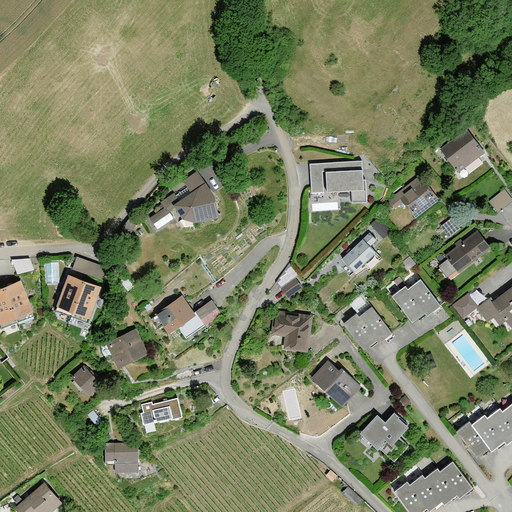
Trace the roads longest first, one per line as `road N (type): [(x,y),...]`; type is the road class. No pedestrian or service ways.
road 1 (residential): [(389,511),(319,449),(240,406),(224,378),(299,210),(296,176),(261,104)]
road 2 (residential): [(261,104),(161,175),(103,239),(0,252)]
